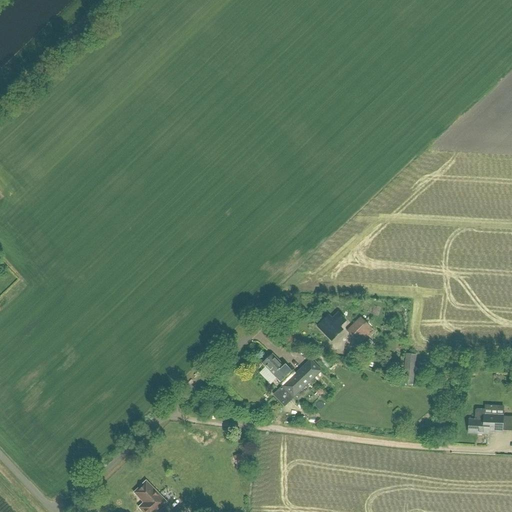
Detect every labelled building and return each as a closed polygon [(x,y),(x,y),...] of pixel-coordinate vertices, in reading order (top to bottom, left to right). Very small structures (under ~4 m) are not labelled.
[(346,321),(338,313),(332,319),(329,316),(318,327),(332,342),(343,331),(340,327),(346,321)] [(359,345),(373,331),(360,318),(346,331),(359,345)] [(294,397),(320,372),(311,362),(294,377),(290,373),(291,372),(283,363),(282,364),(273,355),(272,356),(270,354),(265,358),(267,360),(263,364),(294,397)] [(413,385),(416,355),(406,354),(402,384),(413,385)] [(326,359),(322,362),(327,368),(331,364),(326,359)] [(502,433),(503,417),(484,416),(485,410),(477,410),(475,412),(475,421),(469,421),(468,434),(489,435),(489,432),(502,433)] [(244,453),(233,457),(236,466),(247,463),(244,453)] [(143,511),(157,511),(163,507),(167,503),(159,496),(146,482),(135,493),(145,504),(140,509),(143,511)]
